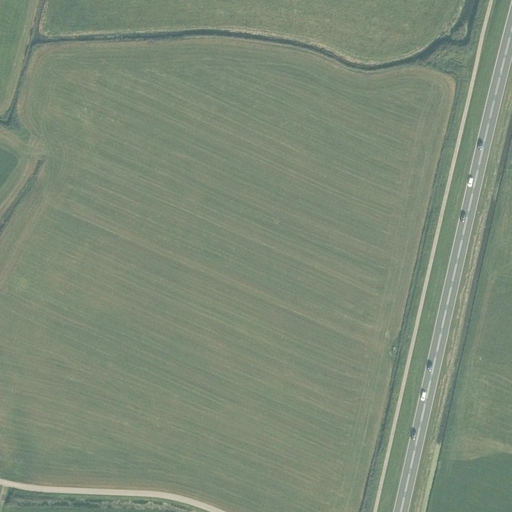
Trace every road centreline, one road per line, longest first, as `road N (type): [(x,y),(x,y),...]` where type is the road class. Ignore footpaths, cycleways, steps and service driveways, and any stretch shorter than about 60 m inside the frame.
road 1 (trunk): [(399,511),(511,33)]
road 2 (unclassified): [(213,511),(151,494),(0,482)]
